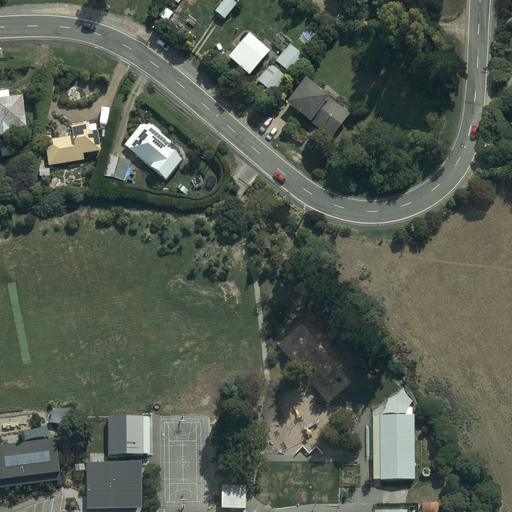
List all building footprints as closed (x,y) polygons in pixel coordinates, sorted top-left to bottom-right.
[(240,0),(228,0),(216,15),(224,23),(243,2),(240,0)] [(258,48),(249,40),(228,62),(249,81),(270,60),(267,57),(267,56),(258,47),(258,48)] [(289,50),(275,65),(288,78),(302,63),(289,50)] [(47,66),(36,64),(34,78),(45,80),(47,66)] [(271,70),(257,84),(272,98),(285,84),(271,70)] [(305,84),(287,106),(311,125),(312,123),(332,139),(350,117),(330,101),(329,103),(305,84)] [(0,131),(27,129),(23,96),(10,98),(9,91),(0,92),(0,131)] [(44,147),(48,168),(83,162),(82,154),(99,151),(95,125),(88,126),(88,123),(69,126),(71,137),(50,140),(50,146),(44,147)] [(184,158),(179,149),(151,126),(140,127),(124,147),(167,181),(185,159),(184,158)] [(125,186),(130,166),(111,160),(105,180),(125,186)] [(412,420),(372,421),(374,484),(414,483),(412,420)] [(0,490),(61,483),(61,478),(56,442),(0,448),(0,490)] [(346,462),(295,463),(296,492),(346,491),(346,462)] [(142,511),(142,467),(86,467),(86,511),(142,511)] [(295,477),(263,478),(264,505),(296,504),(295,477)] [(439,511),(439,500),(422,500),(422,511),(439,511)]
